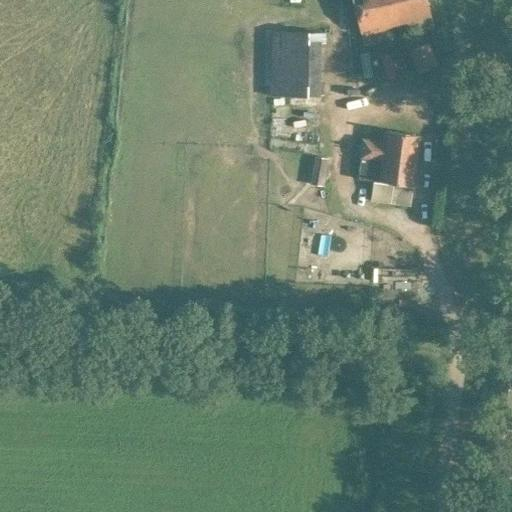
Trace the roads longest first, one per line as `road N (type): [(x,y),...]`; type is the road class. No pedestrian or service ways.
road 1 (track): [(458,348),(0,330)]
road 2 (unknown): [(458,348),(456,302),(439,253),(407,200),(365,181),(354,105)]
